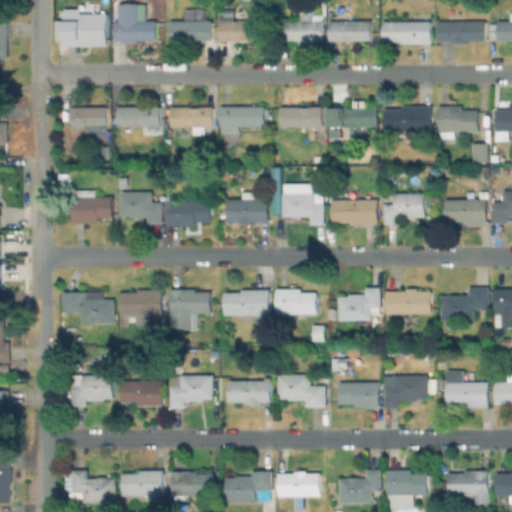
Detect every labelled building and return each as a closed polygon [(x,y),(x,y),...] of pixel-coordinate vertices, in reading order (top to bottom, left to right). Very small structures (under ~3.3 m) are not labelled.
[(158,19),(158,38),(139,39),(139,42),(124,42),(124,39),(117,39),(116,20),(121,20),(120,2),(147,2),(147,19),(158,19)] [(314,8),(314,20),(323,19),(323,39),(282,40),(282,20),(301,19),(301,8),(314,8)] [(269,19),(269,38),(222,39),(222,9),(236,9),(236,20),(269,19)] [(88,20),(108,19),(108,41),(65,42),(65,38),(57,38),(57,20),(72,20),(72,11),(87,11),(88,20)] [(214,19),(214,38),(206,38),(206,42),(191,42),(191,39),(172,39),(172,20),(214,19)] [(372,19),(372,39),(331,39),(331,19),(372,19)] [(432,20),(432,41),(386,41),(386,20),(432,20)] [(487,20),(487,39),(469,39),(469,42),(454,42),(454,39),(439,39),(439,20),(487,20)] [(511,39),(499,39),(499,20),(511,20),(511,39)] [(0,21),(8,21),(9,62),(0,62),(0,21)] [(433,104),(434,129),(413,130),(413,136),(396,137),(396,130),(386,130),(386,107),(403,107),(403,104),(433,104)] [(110,105),(110,125),(74,125),(73,105),(110,105)] [(162,105),(162,134),(142,134),(142,125),(121,125),(121,106),(162,105)] [(266,105),(266,124),(240,124),(240,131),(223,131),(223,105),(266,105)] [(324,105),(324,135),(309,135),(309,125),(282,125),(282,106),(324,105)] [(479,109),(480,130),(456,131),(456,137),(440,137),(440,105),(464,105),(464,109),(479,109)] [(215,106),(215,124),(206,124),(205,133),(196,133),(196,126),(173,125),(173,106),(215,106)] [(378,106),(378,125),(361,125),(361,132),(351,132),(351,124),(331,125),(331,106),(378,106)] [(511,130),(497,130),(497,108),(511,108),(511,130)] [(491,142),(490,159),(474,158),(474,142),(491,142)] [(111,147),(111,158),(102,158),(102,147),(111,147)] [(129,176),(129,187),(119,187),(119,176),(129,176)] [(327,192),(327,221),(318,221),(318,218),(276,218),(276,185),(315,186),(315,192),(327,192)] [(114,195),(114,216),(100,216),(100,219),(75,220),(74,189),(96,188),(96,196),(114,195)] [(511,189),(511,214),(509,214),(509,221),(495,221),(495,189),(511,189)] [(163,201),(163,222),(150,222),(150,214),(122,214),(122,190),(153,190),(153,201),(163,201)] [(426,191),(427,216),(399,217),(400,222),(386,223),(386,202),(397,202),(397,192),(426,191)] [(270,197),(270,219),(228,220),(228,198),(270,197)] [(379,197),(380,222),(352,223),(352,220),(334,221),(334,197),(379,197)] [(488,197),(489,222),(465,222),(465,220),(447,220),(447,197),(488,197)] [(197,220),(197,223),(172,224),(172,200),(213,199),(213,220),(197,220)] [(380,286),(381,306),(371,307),(371,318),(339,319),(339,316),(333,316),(333,299),(339,299),(339,295),(350,295),(350,293),(367,292),(367,286),(380,286)] [(490,286),(490,308),(475,308),(475,318),(443,319),(443,295),(471,294),(471,286),(490,286)] [(212,291),(213,311),(199,311),(199,327),(173,328),(172,288),(197,287),(197,291),(212,291)] [(318,291),(318,312),(301,312),(301,318),(283,318),(282,312),(278,312),(278,287),(302,287),(302,291),(318,291)] [(418,287),(418,290),(433,290),(433,312),(388,312),(387,290),(407,290),(407,287),(418,287)] [(511,325),(504,325),(504,312),(497,312),(496,287),(511,287),(511,325)] [(164,288),(164,325),(142,325),(142,313),(122,314),(122,290),(139,290),(139,288),(164,288)] [(270,288),(271,313),(268,313),(268,320),(246,320),(246,313),(226,313),(226,291),(243,291),(243,288),(270,288)] [(115,298),(115,321),(84,321),(84,311),(64,311),(64,290),(104,290),(105,298),(115,298)] [(0,317),(6,317),(6,341),(9,341),(9,360),(0,360),(0,317)] [(83,344),(74,344),(74,335),(83,335),(83,344)] [(349,358),(349,370),(334,370),(334,358),(349,358)] [(0,372),(9,372),(9,363),(0,362),(0,372)] [(114,372),(115,398),(88,399),(88,404),(73,404),(73,373),(114,372)] [(188,406),(173,406),(172,375),(215,373),(215,397),(187,398),(188,406)] [(327,384),(327,405),(308,405),(307,398),(280,398),(280,373),(312,373),(312,384),(327,384)] [(511,373),(511,405),(509,406),(509,402),(498,403),(497,379),(506,379),(506,373),(511,373)] [(428,374),(428,396),(419,397),(419,399),(401,399),(401,406),(387,406),(387,385),(398,385),(398,374),(428,374)] [(165,377),(165,403),(139,403),(139,401),(124,401),(124,376),(165,377)] [(272,378),(272,401),(263,401),(263,403),(248,403),(248,400),(230,400),(231,378),(272,378)] [(381,380),(381,405),(356,405),(356,402),(341,402),(341,381),(381,380)] [(489,381),(490,406),(466,406),(465,402),(449,403),(449,382),(489,381)] [(0,392),(9,392),(9,420),(0,420),(0,392)] [(12,468),(11,501),(0,500),(0,453),(11,453),(10,467),(12,468)] [(117,476),(117,500),(85,500),(85,489),(76,489),(75,469),(89,468),(89,477),(117,476)] [(165,468),(165,493),(160,493),(160,498),(144,498),(144,494),(124,494),(123,471),(141,471),(141,468),(165,468)] [(199,469),(199,472),(215,472),(215,494),(188,494),(188,500),(175,500),(174,470),(199,469)] [(274,469),(274,489),(258,489),(258,500),(227,500),(227,477),(238,477),(238,474),(254,474),(254,469),(274,469)] [(307,469),(308,472),(321,472),(321,494),(305,494),(305,508),(295,508),(295,494),(280,494),(280,471),(296,471),(296,470),(307,469)] [(382,469),(383,489),(373,489),(373,500),(342,501),(341,477),(369,477),(369,469),(382,469)] [(490,469),(491,504),(478,505),(477,493),(467,493),(467,499),(451,499),(451,472),(466,472),(466,469),(490,469)] [(429,492),(429,494),(417,494),(417,508),(392,508),(392,471),(429,472),(429,492)] [(511,494),(498,494),(497,472),(511,472),(511,494)]
